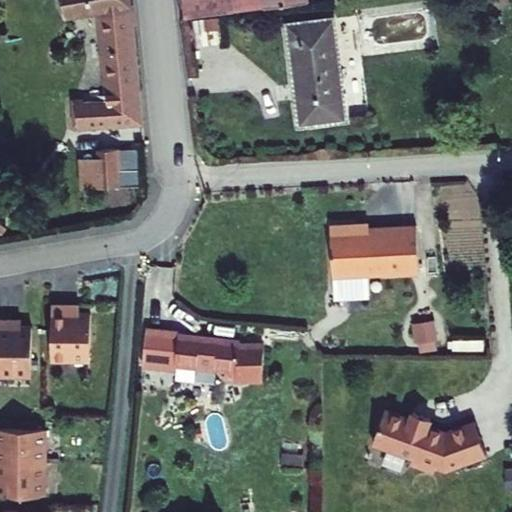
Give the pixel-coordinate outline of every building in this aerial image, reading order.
[(100,10),(108,99),(77,101),(78,126),(141,122),(129,0),(63,0),(67,16),(100,10)] [(193,0),(169,3),(171,27),(295,11),(293,0),(193,0)] [(274,41),(285,142),(336,137),(324,36),(274,41)] [(76,160),(77,190),(137,189),(136,150),(95,151),(95,160),(76,160)] [(330,230),(333,281),(421,276),(417,230),(357,233),(357,228),(330,230)] [(68,306),(54,306),(52,358),(91,359),(92,314),(68,314),(68,306)] [(14,318),(0,318),(0,373),(31,374),(33,327),(14,328),(14,318)] [(438,350),(434,322),(415,325),(419,352),(438,350)] [(167,335),(162,369),(164,369),(194,374),(195,367),(252,373),(251,384),(280,386),(284,353),(261,350),(261,347),(198,342),(198,339),(167,335)] [(410,418),(385,409),(373,442),(415,458),(418,466),(430,471),(437,466),(446,469),(487,454),(475,421),(447,432),(429,425),(432,418),(413,411),(410,418)] [(46,428),(0,427),(0,460),(46,462),(46,428)] [(304,465),(305,454),(282,453),(282,464),(304,465)] [(0,493),(46,494),(46,462),(0,460),(0,493)]
